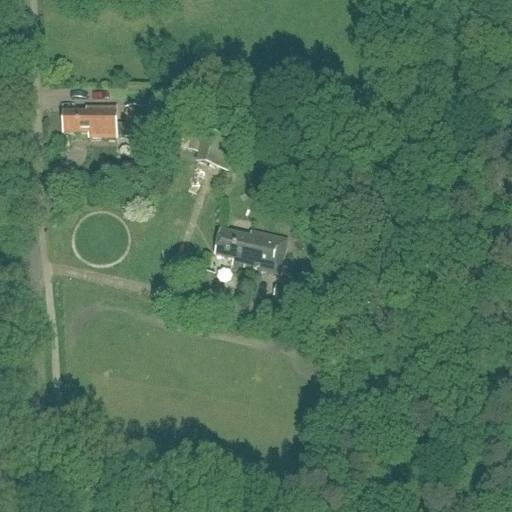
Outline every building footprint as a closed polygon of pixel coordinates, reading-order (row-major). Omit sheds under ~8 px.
[(114,142),(114,111),(86,112),(86,116),(63,116),(63,138),(88,138),(88,142),(114,142)] [(139,142),(139,111),(125,111),(125,142),(139,142)] [(224,174),(233,143),(203,134),(194,165),(224,174)] [(398,269),(402,199),(395,196),(396,187),(385,187),(383,235),(388,236),(387,268),(398,269)] [(329,245),(363,237),(358,219),(324,227),(329,245)] [(249,241),(219,235),(214,260),(232,264),(231,269),(277,279),(284,244),(250,236),(249,241)] [(287,302),(288,292),(275,290),(274,300),(287,302)]
